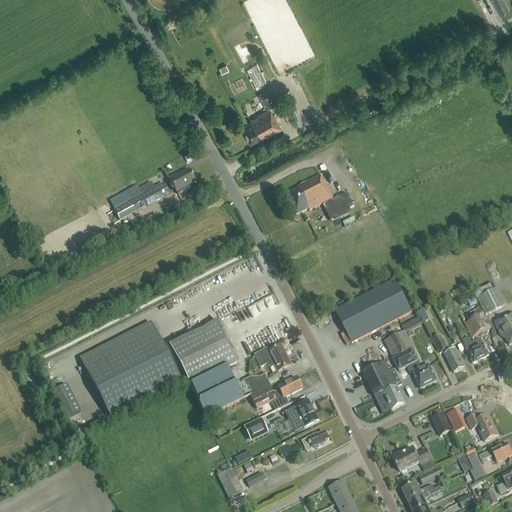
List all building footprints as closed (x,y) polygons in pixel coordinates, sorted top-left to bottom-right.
[(491,0),(498,12),(500,11),(501,13),(509,10),(504,0),(491,0)] [(226,65),(219,68),(222,74),(228,70),(226,65)] [(251,122),(241,127),(250,143),(261,138),(262,140),(281,129),(274,115),(273,116),(269,109),(278,105),(270,90),(258,96),(266,111),(250,120),(251,122)] [(294,123),(286,107),(281,109),(290,125),(294,123)] [(175,193),(195,182),(188,170),(177,176),(176,175),(168,180),(175,193)] [(323,183),(319,176),(296,188),(297,190),(285,196),(296,216),(307,210),(308,212),(330,201),(337,214),(347,208),(340,195),(332,199),(324,183),(323,183)] [(127,203),(129,205),(116,212),(119,218),(125,215),(125,217),(133,213),(133,214),(169,195),(163,184),(127,203)] [(352,344),(412,313),(395,281),(335,312),(352,344)] [(499,289),(477,300),(481,308),(485,317),(507,306),(499,289)] [(475,297),(467,301),(471,308),(479,304),(476,299),(475,297)] [(481,308),(462,318),(472,339),(491,330),(485,317),(481,308)] [(430,321),(424,309),(418,313),(423,324),(430,321)] [(509,347),(511,345),(511,314),(494,323),(502,338),(504,337),(509,347)] [(269,386),(265,377),(259,380),(250,379),(236,387),(226,369),(237,363),(216,322),(169,347),(190,388),(191,388),(199,405),(198,406),(205,420),(269,386)] [(149,324),(79,360),(109,418),(179,383),(149,324)] [(399,334),(389,340),(399,358),(393,361),(392,361),(398,373),(406,369),(410,375),(412,374),(421,390),(437,382),(428,366),(421,370),(412,353),(411,351),(409,352),(399,334)] [(454,374),(465,369),(455,350),(447,354),(446,352),(448,351),(441,336),(432,341),(439,355),(443,353),(454,374)] [(489,357),(481,341),(479,340),(471,344),(469,338),(463,341),(467,349),(465,350),(468,355),(469,354),(474,364),(489,357)] [(253,356),(260,368),(267,365),(268,367),(271,368),(274,367),(277,373),(290,366),(280,346),(267,353),(266,350),(253,356)] [(367,362),(370,369),(380,365),(377,358),(367,362)] [(397,389),(403,386),(395,371),(390,373),(385,364),(363,375),(374,398),(382,395),(384,395),(392,412),(405,405),(397,389)] [(277,388),(280,393),(276,392),(273,393),(270,388),(250,398),(256,410),(269,403),(272,405),(275,412),(288,405),(285,398),(302,390),(296,379),(277,388)] [(308,402),(286,413),(296,432),(318,421),(308,402)] [(278,422),(276,419),(284,415),(281,409),(275,412),(268,415),(273,425),(278,422)] [(458,411),(451,414),(446,416),(455,434),(466,429),(458,411)] [(451,432),(443,415),(432,420),(440,438),(451,432)] [(485,444),(498,437),(488,417),(480,421),(477,416),(467,421),(472,431),(478,428),(485,444)] [(261,420),(243,429),(249,440),(267,431),(261,420)] [(325,442),(328,440),(324,432),(316,436),(315,434),(306,439),(306,440),(301,442),(306,453),(311,451),(316,449),(316,450),(322,447),(321,446),(326,444),(325,442)] [(285,458),(302,450),(300,444),(290,449),(289,446),(281,450),(282,453),(279,454),(281,457),(284,456),(285,458)] [(499,449),(498,449),(492,452),(479,458),(482,463),(491,459),(491,458),(494,456),(497,464),(506,460),(506,459),(511,456),(507,445),(499,449)] [(460,450),(453,448),(451,455),(458,457),(460,450)] [(476,455),(474,449),(465,453),(468,459),(475,456),(476,455)] [(421,466),(431,461),(426,451),(416,456),(413,450),(401,456),(400,453),(392,457),(400,473),(420,463),(421,466)] [(465,455),(458,459),(460,463),(467,459),(465,455)] [(481,467),(475,456),(468,459),(473,471),(481,467)] [(228,463),(220,467),(223,473),(231,469),(228,463)] [(250,465),(244,468),(247,475),(253,472),(250,465)] [(423,488),(445,477),(441,468),(419,478),(423,488)] [(511,471),(502,477),(505,484),(497,488),(501,495),(509,492),(508,490),(511,488),(511,471)] [(249,489),(265,480),(262,473),(245,481),(249,489)] [(328,490),(335,505),(350,498),(343,482),(328,490)] [(408,504),(434,491),(432,486),(426,489),(420,492),(417,485),(402,492),(408,504)] [(419,511),(428,508),(424,501),(430,499),(429,498),(436,494),(434,491),(408,504),(411,511),(419,511)] [(499,505),(493,492),(483,496),(489,509),(499,505)] [(475,504),(471,495),(458,501),(462,510),(475,504)] [(357,511),(350,498),(335,505),(338,511),(357,511)]
